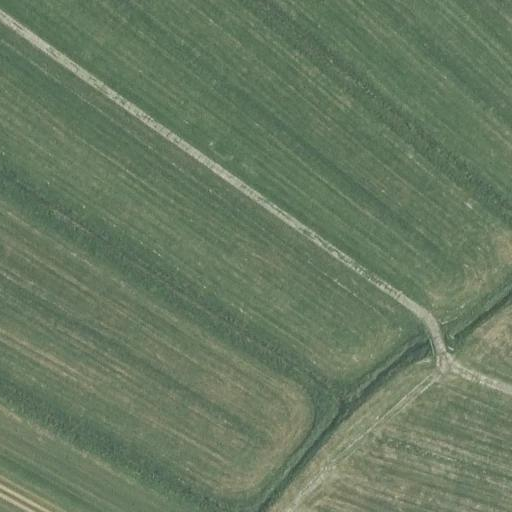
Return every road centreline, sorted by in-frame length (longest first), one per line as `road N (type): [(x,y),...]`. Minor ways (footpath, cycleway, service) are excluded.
road 1 (track): [(511,391),(446,364),(422,313),(0,14)]
road 2 (track): [(285,511),(446,364)]
